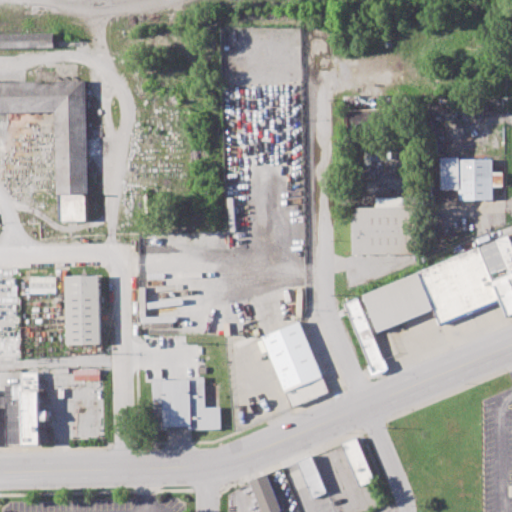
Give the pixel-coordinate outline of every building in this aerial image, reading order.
[(0,33),(0,48),(53,47),(53,32),(0,33)] [(227,56),(289,56),(290,79),(274,79),(274,103),(237,104),(237,80),(228,80),(227,56)] [(0,112),(55,112),(57,220),(88,219),(86,81),(0,82),(0,112)] [(375,129),(374,121),(383,121),(383,109),(349,110),(350,130),(375,129)] [(457,199),(456,160),(492,159),(492,171),(504,171),(504,185),(494,185),(494,198),(457,199)] [(355,208),(377,208),(377,195),(418,195),(418,253),(355,253),(355,208)] [(478,248),(508,235),(511,244),(511,315),(507,317),(501,303),(478,248)] [(364,294),(478,248),(501,303),(441,327),(434,309),(379,331),(364,294)] [(66,275),(99,274),(101,342),(68,343),(66,275)] [(55,293),(56,277),(30,277),(30,293),(55,293)] [(344,301),(357,296),(386,366),(373,371),(344,301)] [(263,337),(300,322),(329,391),(292,407),(263,337)] [(21,384),(21,372),(39,371),(40,409),(49,409),(50,422),(41,422),(42,443),(24,443),(21,384)] [(152,378),(162,377),(162,380),(188,380),(188,376),(205,376),(206,407),(222,407),(222,429),(190,430),(190,425),(168,426),(168,430),(153,431),(152,378)] [(5,384),(21,384),(24,443),(8,444),(5,384)] [(342,443),(357,437),(375,481),(360,487),(342,443)] [(298,461),(313,455),(327,492),(313,498),(298,461)] [(263,511),(251,482),(269,474),(284,511),(281,511),(263,511)]
